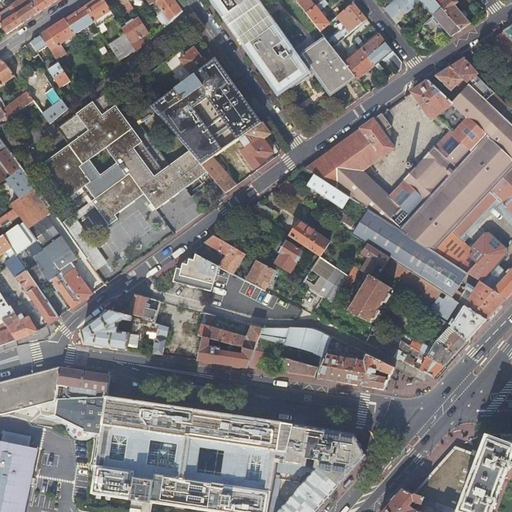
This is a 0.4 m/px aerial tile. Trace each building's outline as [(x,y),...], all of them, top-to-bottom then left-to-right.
[(27,0),(22,3),(14,9),(23,24),(39,13),(32,3),(30,0),(27,0)] [(36,0),(32,3),(39,13),(58,1),(57,0),(36,0)] [(115,17),(103,0),(94,0),(84,7),(94,22),(98,28),(115,17)] [(128,1),(127,0),(116,0),(125,13),(133,9),(128,1)] [(161,13),(176,1),(174,0),(157,0),(156,1),(157,3),(161,10),(159,11),(161,13)] [(299,58),(257,0),(211,0),(226,21),(230,27),(237,36),(247,51),(250,55),(252,57),(257,64),(279,96),(287,90),(293,86),(310,73),(314,71),(331,94),(343,86),(342,85),(347,81),(348,82),(355,78),(351,72),(332,48),(325,39),(299,58)] [(295,0),(299,5),(304,11),(306,14),(322,1),(321,0),(318,0),(314,4),(310,0),(295,0)] [(328,4),(324,0),(323,0),(322,1),(306,14),(307,15),(320,32),(330,23),(320,10),(328,4)] [(354,3),(351,0),(349,0),(344,5),(347,9),(354,3)] [(395,0),(384,9),(391,18),(409,3),(407,1),(406,0),(395,0)] [(433,16),(442,8),(435,0),(412,0),(409,3),(391,18),(396,24),(406,16),(405,14),(413,8),(417,5),(416,4),(420,1),(433,16)] [(461,30),(471,24),(455,5),(459,3),(456,0),(435,0),(442,8),(461,30)] [(170,23),(183,11),(176,1),(161,13),(162,15),(164,14),(170,23)] [(367,19),(354,3),(347,9),(337,17),(341,22),(339,25),(340,26),(337,28),(345,38),(367,19)] [(138,17),(139,19),(151,10),(149,6),(137,15),(138,17)] [(94,22),(84,7),(65,19),(75,35),(94,22)] [(451,37),(461,30),(442,8),(433,16),(430,19),(432,22),(436,19),(451,37)] [(0,22),(7,34),(23,24),(14,9),(3,16),(0,10),(0,22)] [(140,20),(144,26),(151,21),(147,15),(140,20)] [(126,34),(137,51),(145,44),(141,37),(148,32),(144,26),(140,20),(139,19),(138,17),(121,27),(126,34)] [(75,35),(65,19),(40,36),(47,46),(48,48),(54,57),(62,52),(58,46),(75,35)] [(511,26),(492,39),(511,62),(511,26)] [(126,34),(109,45),(122,64),(137,51),(126,34)] [(357,37),(354,39),(362,49),(369,57),(386,42),(380,34),(365,46),(357,37)] [(47,46),(40,36),(30,42),(37,53),(47,46)] [(426,53),(429,51),(419,38),(412,43),(419,52),(426,53)] [(347,45),(342,40),(332,48),(351,72),(369,57),(362,49),(348,60),(340,51),(347,45)] [(386,42),(369,57),(375,65),(378,69),(381,67),(378,63),(386,57),(398,72),(403,69),(403,63),(386,42)] [(192,76),(216,58),(213,53),(206,58),(207,60),(205,62),(194,47),(179,59),(192,76)] [(53,62),(56,60),(54,57),(48,48),(45,51),(53,62)] [(22,72),(10,56),(2,61),(15,77),(22,72)] [(375,65),(369,57),(351,72),(355,78),(357,80),(358,80),(360,78),(375,65)] [(470,85),(487,102),(496,94),(476,76),(479,74),(465,57),(450,67),(470,85)] [(192,76),(152,107),(190,151),(202,166),(262,122),(216,58),(192,76)] [(0,87),(15,77),(2,61),(0,62),(0,87)] [(55,79),(65,73),(59,64),(49,70),(55,79)] [(466,89),(470,85),(450,67),(436,76),(452,91),(461,81),(463,83),(461,84),(466,89)] [(60,88),(70,81),(65,73),(55,79),(60,88)] [(312,75),(310,73),(293,86),(294,88),(312,75)] [(50,124),(51,123),(68,109),(62,101),(52,86),(48,81),(42,85),(57,104),(46,112),(43,107),(39,109),(50,124)] [(141,81),(135,86),(142,94),(148,90),(141,81)] [(443,292),(452,298),(468,274),(433,251),(511,168),(511,125),(507,121),(502,116),(487,102),(470,85),(466,89),(453,103),(429,81),(423,85),(413,92),(431,119),(435,117),(450,131),(471,152),(457,168),(434,147),(423,159),(415,167),(413,165),(413,164),(411,161),(408,161),(406,164),(406,167),(408,169),(410,169),(412,171),(404,180),(426,201),(411,217),(389,195),(364,171),(364,170),(395,148),(384,133),(392,127),(382,113),(361,128),(361,129),(305,169),(315,175),(316,175),(350,198),(368,210),(353,235),(370,245),(392,259),(443,292)] [(0,106),(6,116),(9,120),(33,101),(24,90),(22,92),(24,95),(5,109),(3,106),(4,105),(0,99),(0,106)] [(157,210),(208,173),(202,166),(190,151),(164,170),(106,93),(57,129),(69,146),(68,146),(40,167),(66,201),(83,189),(92,202),(95,207),(110,226),(119,220),(116,216),(145,194),(157,210)] [(503,101),(496,93),(496,94),(487,102),(502,116),(509,109),(503,102),(503,101)] [(262,122),(202,166),(208,173),(228,196),(241,186),(239,183),(237,184),(218,163),(223,160),(227,165),(241,155),(243,158),(246,156),(255,168),(266,160),(264,158),(273,153),(263,139),(270,134),(262,122)] [(450,131),(434,147),(457,168),(471,152),(450,131)] [(0,189),(15,210),(0,220),(0,239),(4,237),(25,223),(82,302),(92,295),(87,287),(89,285),(87,282),(84,283),(80,276),(79,277),(71,264),(78,259),(47,217),(53,212),(7,148),(0,153),(0,189)] [(511,168),(433,251),(468,274),(480,281),(481,282),(506,299),(511,292),(511,268),(510,271),(508,270),(506,272),(498,264),(507,254),(507,248),(490,232),(485,233),(475,223),(497,199),(511,213),(511,168)] [(343,208),(350,198),(316,175),(309,185),(343,208)] [(404,180),(389,195),(411,217),(426,201),(404,180)] [(278,187),(302,202),(307,194),(286,181),(279,186),(278,187)] [(92,202),(62,225),(95,271),(105,264),(75,222),(91,210),(95,207),(92,202)] [(260,202),(250,209),(271,223),(273,220),(270,217),(274,211),(260,202)] [(341,221),(355,230),(360,221),(346,213),(341,221)] [(299,222),(290,236),(321,256),(330,243),(299,222)] [(73,309),(82,302),(25,223),(4,237),(12,249),(17,256),(20,254),(32,257),(43,272),(52,283),(53,282),(73,309)] [(214,237),(231,247),(236,238),(222,231),(214,237)] [(12,249),(4,237),(0,239),(0,315),(17,340),(29,336),(38,331),(29,316),(26,319),(22,314),(18,317),(11,307),(10,308),(0,292),(0,256),(1,256),(12,249)] [(222,263),(219,267),(233,274),(246,255),(231,247),(214,237),(205,243),(226,256),(222,263)] [(281,247),(282,249),(280,252),(283,254),(276,263),(291,272),(303,253),(287,242),(285,245),(284,244),(282,244),(281,247)] [(392,259),(370,245),(363,254),(370,259),(363,271),(371,276),(377,280),(382,273),(376,268),(379,264),(385,268),(392,259)] [(17,256),(12,249),(1,256),(16,278),(17,278),(27,271),(17,256)] [(204,253),(201,258),(219,267),(222,263),(204,253)] [(201,258),(197,255),(195,261),(190,260),(189,266),(184,265),(182,270),(178,269),(174,282),(212,292),(212,289),(214,285),(216,279),(219,267),(201,258)] [(443,292),(392,259),(385,268),(382,273),(377,280),(393,289),(409,299),(415,289),(424,295),(420,301),(448,320),(450,318),(453,320),(451,322),(450,324),(468,341),(487,320),(465,306),(460,314),(441,302),(439,304),(436,302),(443,292)] [(257,261),(246,281),(265,291),(275,271),(257,261)] [(233,274),(219,267),(216,279),(235,288),(243,292),(239,308),(236,307),(235,310),(262,317),(265,314),(264,311),(258,310),(263,296),(268,299),(281,306),(279,312),(274,311),(272,316),(278,316),(276,319),(300,319),(303,311),(265,291),(246,281),(233,274)] [(349,276),(332,302),(339,305),(362,270),(355,267),(349,276)] [(33,279),(27,271),(17,278),(49,325),(60,318),(33,279)] [(346,273),(328,301),(331,303),(332,302),(349,276),(346,273)] [(371,276),(349,311),(353,313),(359,317),(372,323),(374,319),(376,320),(381,311),(380,310),(384,302),(386,303),(391,295),(390,294),(393,289),(377,280),(371,276)] [(465,306),(487,320),(506,299),(481,282),(480,281),(475,289),(468,284),(465,288),(468,290),(473,294),(465,306)] [(243,292),(235,288),(233,294),(230,309),(235,310),(236,307),(239,308),(243,292)] [(223,292),(212,289),(212,292),(208,303),(230,309),(233,294),(223,292)] [(452,298),(443,292),(436,302),(439,304),(441,302),(460,314),(465,306),(452,298)] [(142,318),(142,320),(145,321),(146,321),(155,324),(160,302),(135,295),(133,305),(130,314),(142,318)] [(268,299),(263,296),(258,310),(264,311),(265,314),(262,317),(267,319),(276,319),(278,316),(272,316),(274,311),(279,312),(281,306),(268,299)] [(322,298),(313,315),(317,317),(326,300),(322,298)] [(328,301),(326,300),(317,317),(344,331),(353,313),(349,311),(339,305),(332,302),(331,303),(328,301)] [(106,348),(128,351),(130,333),(118,332),(120,324),(124,321),(132,322),(132,317),(111,311),(97,321),(82,332),(85,345),(106,348)] [(215,316),(205,313),(198,336),(203,337),(255,351),(255,350),(260,337),(263,329),(262,329),(251,326),(248,334),(246,337),(209,326),(215,316)] [(359,317),(353,313),(344,331),(379,349),(387,333),(371,324),(372,323),(359,317)] [(0,346),(17,340),(0,315),(0,346)] [(130,333),(128,351),(141,353),(145,326),(145,321),(142,320),(132,317),(132,322),(130,333)] [(155,324),(146,321),(145,326),(147,327),(147,328),(151,328),(152,329),(159,331),(154,355),(163,356),(169,327),(155,324)] [(298,328),(263,328),(262,328),(262,329),(263,329),(260,337),(326,355),(327,354),(332,337),(314,329),(298,328)] [(400,340),(387,333),(379,349),(393,356),(397,346),(400,340)] [(248,368),(255,351),(203,337),(198,361),(248,368)] [(326,355),(260,337),(255,350),(286,359),(318,368),(314,378),(318,378),(326,355)] [(286,359),(255,350),(255,351),(248,368),(276,372),(278,367),(272,366),(273,361),(282,364),(282,362),(285,362),(286,359)] [(365,361),(327,354),(326,355),(318,378),(384,390),(395,367),(368,355),(365,361)] [(318,368),(286,359),(285,362),(284,367),(282,373),(314,378),(318,368)] [(61,368),(0,383),(0,413),(3,415),(56,401),(56,400),(61,368)] [(111,375),(61,368),(56,400),(59,399),(56,416),(84,431),(101,433),(105,409),(107,398),(111,375)] [(277,464),(285,465),(287,457),(289,457),(291,448),(294,428),(295,425),(107,398),(105,409),(101,433),(91,494),(207,511),(268,511),(269,510),(275,472),(277,464)] [(324,474),(339,486),(365,456),(354,435),(295,425),(294,428),(291,448),(289,457),(287,457),(285,465),(316,469),(324,474)] [(511,511),(511,436),(488,437),(485,446),(482,445),(478,458),(475,456),(454,449),(415,494),(424,498),(460,511),(462,511),(511,511)] [(0,511),(24,511),(38,450),(0,442),(0,511)] [(316,511),(318,510),(339,486),(324,474),(316,469),(285,465),(277,464),(275,472),(302,476),(302,474),(304,474),(306,471),(313,472),(282,509),(279,506),(274,511),(271,511),(269,510),(268,511),(316,511)] [(414,496),(403,489),(396,497),(382,511),(419,511),(415,510),(410,506),(414,502),(419,504),(418,507),(421,508),(424,498),(415,494),(414,496)] [(459,511),(460,511),(424,498),(421,508),(419,511),(459,511)]
